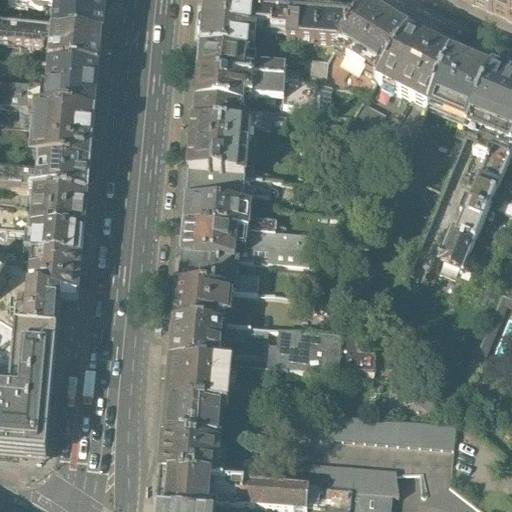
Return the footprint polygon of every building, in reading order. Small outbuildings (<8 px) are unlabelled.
[(55,13),(53,38),(101,43),(104,2),(82,0),(9,0),(8,8),(55,13)] [(250,0),(207,0),(206,8),(206,13),(294,21),(296,9),(302,8),(302,0),(290,0),(289,3),(260,0),(259,4),(251,4),(250,0)] [(364,12),(345,0),(334,0),(321,24),(355,27),(364,12)] [(511,0),(466,0),(468,3),(471,6),(511,22),(511,0)] [(315,10),(302,8),(296,9),(294,21),(314,23),(315,10)] [(355,27),(341,49),(334,59),(379,87),(380,85),(408,39),(376,19),(364,12),(355,27)] [(204,36),(203,54),(234,56),(239,59),(246,59),(247,48),(254,48),(254,37),(249,37),(249,29),(266,30),(266,36),(287,38),(286,47),(341,49),(355,27),(321,24),(314,23),(294,21),(206,13),(204,36)] [(41,68),(50,69),(98,73),(101,43),(53,38),(0,32),(0,48),(42,52),(41,68)] [(408,39),(380,85),(426,115),(430,108),(450,60),(444,58),(408,39)] [(200,75),(199,81),(242,85),(318,91),(328,92),(328,69),(246,59),(239,59),(234,56),(203,54),(200,75)] [(450,60),(430,108),(472,125),(491,78),(486,75),(450,60)] [(0,87),(0,109),(36,113),(94,118),(98,73),(50,69),(48,93),(40,92),(38,91),(0,87)] [(511,86),(494,79),(491,78),(472,125),(467,137),(475,140),(469,152),(485,159),(467,200),(464,199),(458,212),(465,215),(456,234),(451,232),(439,258),(463,268),(511,155),(511,86)] [(199,85),(197,107),(240,112),(242,85),(199,81),(199,85)] [(318,91),(242,85),(240,112),(323,119),(324,103),(318,101),(318,91)] [(366,104),(327,166),(345,177),(385,117),(366,104)] [(261,123),(261,120),(239,121),(240,112),(197,107),(195,127),(195,131),(248,136),(258,136),(260,136),(261,123)] [(37,165),(39,165),(89,169),(94,118),(36,113),(32,149),(39,149),(37,165)] [(288,123),(261,123),(260,136),(287,139),(288,123)] [(190,177),(190,182),(241,186),(244,173),(248,136),(195,131),(190,177)] [(248,136),(244,173),(254,174),(258,136),(248,136)] [(36,196),(87,201),(89,169),(39,165),(37,184),(36,196)] [(36,196),(37,184),(32,183),(29,179),(0,176),(0,193),(29,196),(35,196),(36,196)] [(188,208),(240,211),(241,199),(270,201),(271,188),(241,186),(190,182),(188,205),(188,208)] [(511,195),(511,197),(505,194),(501,205),(511,209),(511,195)] [(31,234),(83,239),(87,201),(36,196),(35,196),(31,234)] [(185,231),(274,239),(276,227),(248,223),(249,212),(240,211),(188,208),(187,212),(185,231)] [(234,264),(234,251),(312,258),(312,241),(274,239),(185,231),(184,250),(183,259),(234,264)] [(33,244),(32,260),(80,265),(83,239),(31,234),(30,244),(33,244)] [(32,260),(0,256),(0,287),(5,288),(5,289),(2,294),(29,297),(30,276),(32,260)] [(234,264),(183,259),(182,264),(180,290),(225,296),(258,299),(258,282),(235,281),(234,264)] [(77,302),(80,265),(32,260),(30,276),(29,297),(60,299),(60,301),(77,302)] [(179,302),(176,329),(222,334),(223,324),(229,325),(231,303),(225,303),(225,296),(180,290),(179,302)] [(0,329),(13,337),(15,337),(17,312),(27,313),(29,297),(2,294),(0,298),(0,329)] [(17,312),(15,337),(57,341),(60,301),(60,299),(29,297),(27,313),(17,312)] [(0,461),(6,462),(46,466),(49,426),(57,341),(15,337),(13,337),(0,329),(0,461)] [(222,334),(176,329),(175,342),(173,362),(172,368),(215,370),(216,359),(268,362),(294,361),(293,341),(222,334)] [(216,359),(215,370),(230,372),(337,381),(339,373),(375,374),(375,359),(357,360),(358,347),(293,341),(294,361),(268,362),(216,359)] [(169,399),(168,410),(224,413),(229,413),(230,372),(215,370),(172,368),(169,399)] [(224,413),(168,410),(166,436),(165,446),(223,450),(224,413)] [(456,433),(276,417),(273,443),(454,459),(456,433)] [(163,463),(162,483),(220,488),(223,450),(165,446),(163,463)] [(310,496),(393,503),(399,504),(397,478),(277,468),(275,493),(310,496)] [(220,488),(162,483),(160,509),(159,511),(211,511),(219,511),(308,511),(310,496),(275,493),(220,488)] [(391,511),(393,503),(310,496),(308,511),(391,511)]
